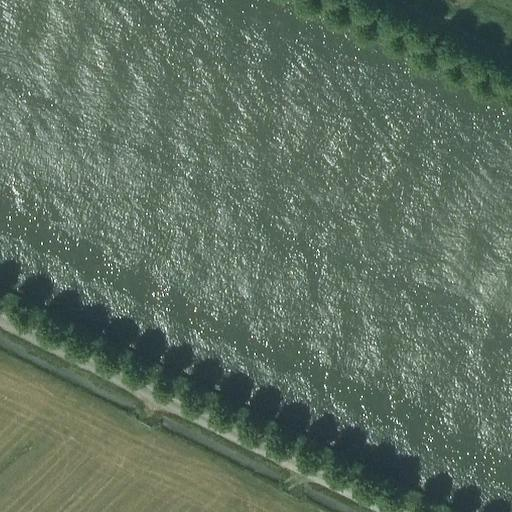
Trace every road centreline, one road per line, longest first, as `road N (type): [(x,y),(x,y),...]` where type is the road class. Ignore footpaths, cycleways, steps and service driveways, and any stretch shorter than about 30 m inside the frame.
road 1 (track): [(389,511),(0,321)]
road 2 (track): [(402,0),(511,54)]
